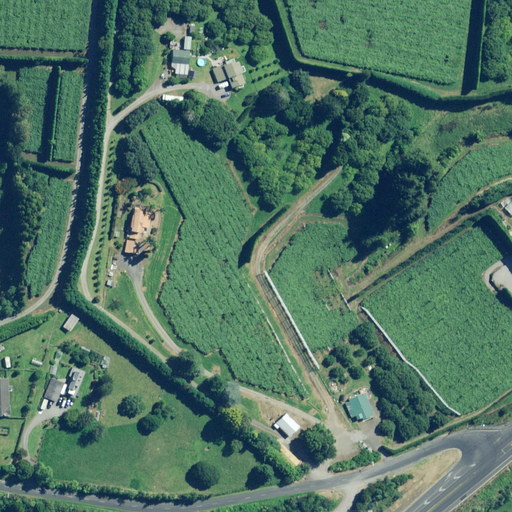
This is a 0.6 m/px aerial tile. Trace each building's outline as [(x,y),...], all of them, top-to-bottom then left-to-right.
[(187,73),(190,36),(185,35),(184,49),(173,48),(172,67),(175,68),(175,72),(187,73)] [(237,69),(234,59),(226,62),(227,64),(211,69),(216,82),(226,78),(230,89),(242,84),(238,73),(243,72),(241,67),(237,69)] [(511,216),(511,199),(503,208),(511,217),(511,216)] [(144,211),(145,208),(134,206),(130,229),(144,232),(145,227),(148,227),(151,212),(144,211)] [(138,253),(140,241),(127,239),(125,251),(138,253)] [(71,331),(79,319),(71,314),(63,325),(71,331)] [(83,373),(71,368),(61,393),(73,398),(83,373)] [(0,415),(9,415),(8,378),(0,378),(0,415)] [(63,384),(50,379),(47,386),(43,398),(56,403),(63,384)] [(365,400),(362,394),(348,400),(349,402),(345,404),(351,418),(354,417),(357,423),(373,416),(365,399),(365,400)] [(100,400),(91,398),(88,407),(97,410),(100,400)] [(298,428),(284,414),(274,424),(288,438),(298,428)] [(66,436),(54,428),(50,433),(63,441),(66,436)] [(301,466),(276,441),(268,448),(293,474),(301,466)]
